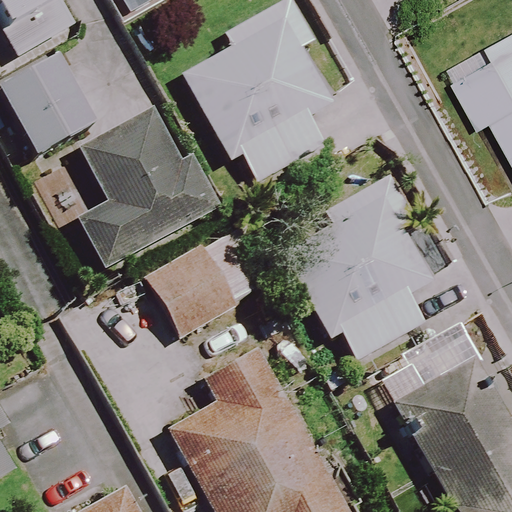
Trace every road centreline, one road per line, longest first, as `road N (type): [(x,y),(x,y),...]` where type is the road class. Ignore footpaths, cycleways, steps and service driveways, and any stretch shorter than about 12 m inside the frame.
road 1 (residential): [(331,0),(511,300)]
road 2 (residential): [(146,511),(0,244)]
